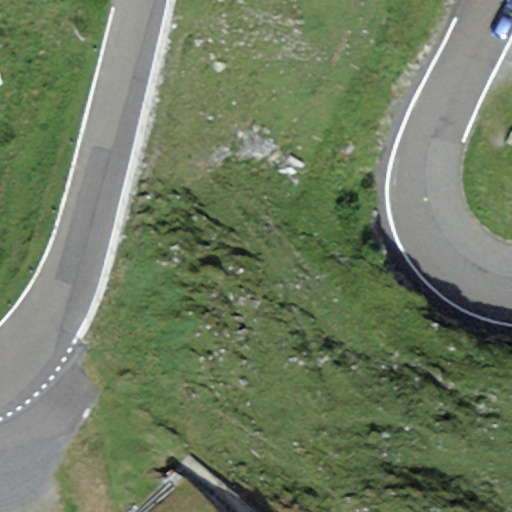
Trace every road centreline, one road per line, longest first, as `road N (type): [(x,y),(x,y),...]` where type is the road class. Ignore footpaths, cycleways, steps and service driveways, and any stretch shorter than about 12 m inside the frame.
road 1 (primary): [(141,0),(61,293),(40,330),(0,370)]
road 2 (primary): [(511,283),(455,253),(435,227),(425,190),(436,125),(494,0)]
